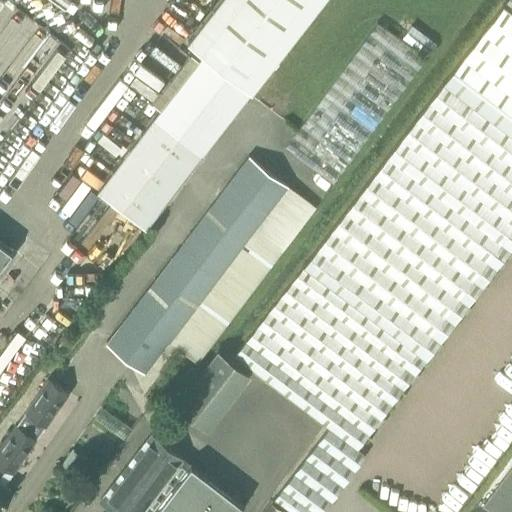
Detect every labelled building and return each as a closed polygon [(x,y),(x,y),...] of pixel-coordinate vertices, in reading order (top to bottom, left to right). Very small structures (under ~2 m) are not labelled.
[(251,84),(315,0),(215,0),(188,36),(204,48),(98,187),(146,224),(252,85),(251,84)] [(511,0),(506,0),(235,353),(329,425),(274,496),(294,511),(322,511),(366,455),(356,447),(511,244),(511,0)] [(332,181),(424,57),(376,22),(284,145),(332,181)] [(106,342),(144,371),(168,340),(197,361),(313,209),(285,188),(286,186),(247,157),(106,342)] [(0,267),(14,249),(0,237),(0,267)] [(51,352),(65,361),(76,345),(62,335),(51,352)] [(218,350),(176,403),(208,428),(250,374),(218,350)] [(69,392),(49,378),(0,447),(0,506),(12,489),(5,484),(69,392)] [(99,404),(88,422),(120,445),(132,427),(99,404)] [(151,433),(100,498),(118,511),(234,511),(242,503),(151,433)] [(496,511),(511,511),(511,466),(484,503),(496,511)]
